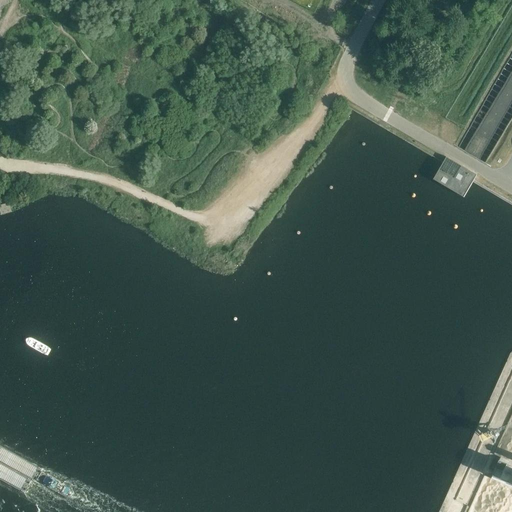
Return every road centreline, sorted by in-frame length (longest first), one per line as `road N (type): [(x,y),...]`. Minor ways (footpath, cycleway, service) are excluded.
road 1 (motorway): [(511,68),(251,511)]
road 2 (motorway): [(511,107),(274,511)]
road 3 (motorway): [(338,511),(511,221)]
road 4 (track): [(264,166),(220,212),(196,216),(71,170),(0,159)]
road 5 (motorway): [(378,511),(511,289)]
